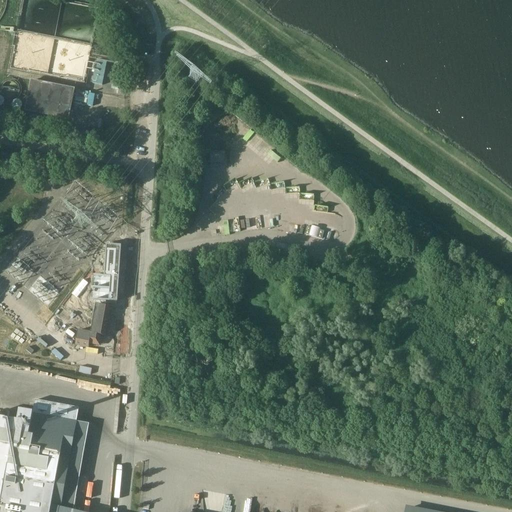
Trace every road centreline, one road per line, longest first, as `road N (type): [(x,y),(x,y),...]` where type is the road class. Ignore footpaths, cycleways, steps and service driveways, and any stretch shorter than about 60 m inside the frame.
road 1 (unclassified): [(123,511),(157,49)]
road 2 (track): [(229,0),(346,75),(511,200)]
